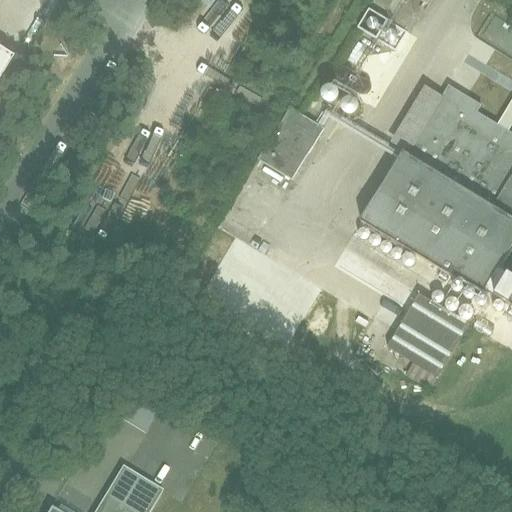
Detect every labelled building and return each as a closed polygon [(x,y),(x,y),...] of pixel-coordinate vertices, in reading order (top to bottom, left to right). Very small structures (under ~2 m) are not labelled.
[(355,24),(371,31),(377,16),(362,9),(355,24)] [(0,78),(12,59),(0,51),(0,78)] [(364,223),(482,296),(511,248),(511,135),(477,114),(481,108),(448,87),(364,223)] [(297,105),(267,156),(294,172),(325,121),(297,105)] [(469,332),(420,301),(388,353),(437,384),(469,332)] [(152,415),(119,400),(111,415),(145,431),(152,415)] [(49,511),(48,511),(148,511),(158,497),(117,472),(93,511),(49,511)]
